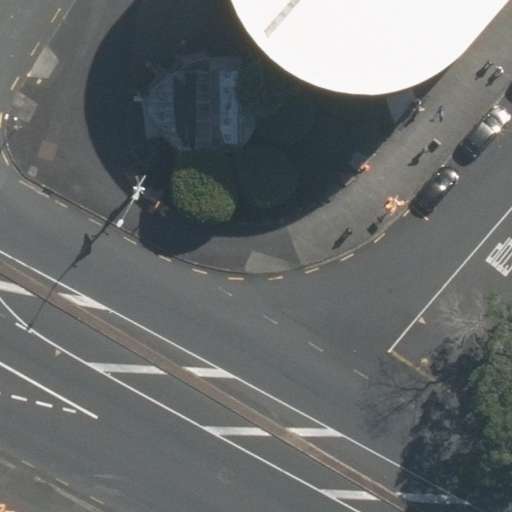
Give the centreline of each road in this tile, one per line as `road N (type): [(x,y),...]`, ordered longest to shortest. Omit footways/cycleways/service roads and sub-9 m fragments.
road 1 (secondary): [(0,204),(341,403)]
road 2 (secondary): [(295,511),(0,340)]
road 3 (residential): [(511,204),(341,403)]
road 4 (secondary): [(341,403),(511,508)]
